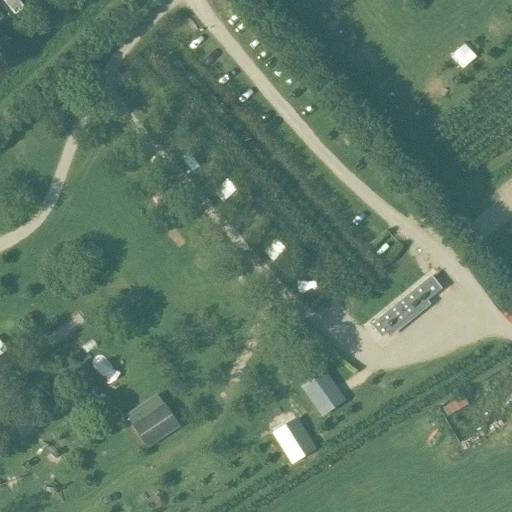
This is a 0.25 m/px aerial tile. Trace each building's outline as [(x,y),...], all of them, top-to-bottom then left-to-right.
[(1,0),(14,17),(25,10),(18,0),(1,0)] [(465,75),(480,68),(472,52),(458,60),(465,75)] [(440,290),(430,278),(371,326),(381,338),(440,290)] [(323,416),(344,401),(328,378),(307,393),(323,416)] [(163,404),(131,425),(147,449),(178,428),(163,404)] [(309,442),(295,420),(273,434),(287,456),(309,442)] [(243,438),(225,446),(234,465),(251,457),(243,438)] [(340,467),(346,479),(375,465),(369,453),(340,467)]
